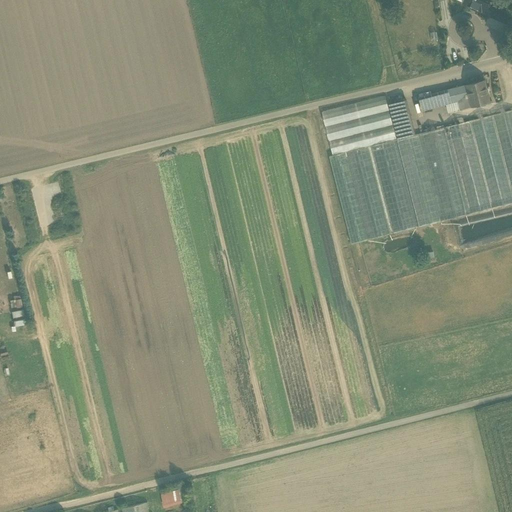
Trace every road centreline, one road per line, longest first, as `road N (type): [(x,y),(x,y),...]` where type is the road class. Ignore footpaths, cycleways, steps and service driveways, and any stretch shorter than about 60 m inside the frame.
road 1 (unclassified): [(0,181),(511,57)]
road 2 (track): [(511,394),(51,511)]
